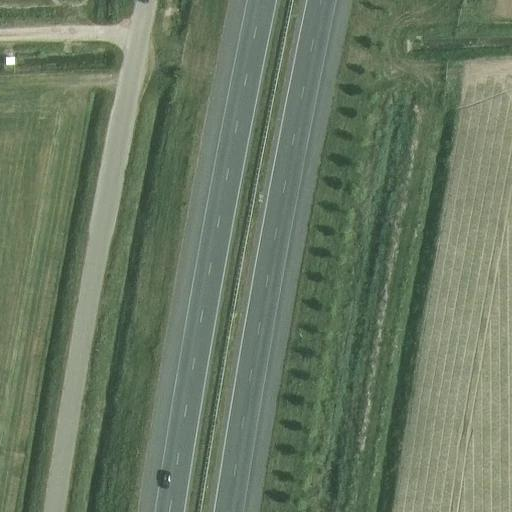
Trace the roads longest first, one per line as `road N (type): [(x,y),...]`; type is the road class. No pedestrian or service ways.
road 1 (motorway): [(262,0),(170,511)]
road 2 (unclassified): [(54,511),(145,0)]
road 3 (motorway): [(230,511),(320,0)]
road 4 (track): [(0,36),(137,37)]
